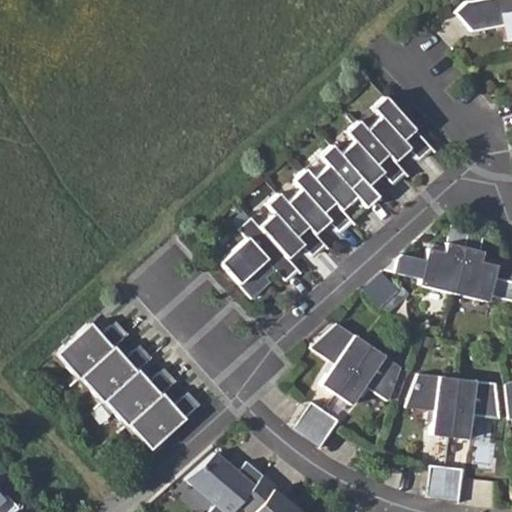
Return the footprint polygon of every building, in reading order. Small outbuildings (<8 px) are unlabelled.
[(511,0),(474,0),(463,2),(452,12),(469,31),(501,25),(504,41),(511,39),(511,0)] [(378,116),(365,127),(394,159),(408,146),(418,158),(429,147),(382,95),(369,107),(378,116)] [(351,140),(338,152),(366,184),(380,172),(391,182),(403,171),(394,159),(365,127),(356,118),(343,131),(351,140)] [(324,164),(310,176),(339,209),(354,196),(364,207),(377,195),(366,184),(338,152),(329,143),(316,155),(324,164)] [(298,188),(284,201),(312,233),(326,220),(336,231),(350,220),(339,209),(310,176),(302,168),(289,179),(298,188)] [(271,212),(257,226),(285,257),(299,245),(310,256),(322,244),(312,233),(284,201),(275,192),(263,203),(271,212)] [(244,238),(217,262),(237,283),(263,259),(283,280),(295,268),(285,257),(257,226),(248,216),(235,228),(244,238)] [(450,293),(461,247),(443,243),(441,252),(424,249),(422,260),(397,254),(392,259),(389,272),(417,278),(415,284),(450,293)] [(480,252),(461,247),(450,293),(486,302),(487,295),(511,300),(511,281),(492,277),(494,265),(478,262),(480,252)] [(79,377),(111,348),(122,339),(109,325),(98,335),(86,323),(52,354),(72,376),(76,373),(79,377)] [(317,384),(333,395),(366,345),(334,324),(307,347),(331,363),(317,384)] [(399,367),(366,345),(333,395),(348,405),(362,385),(386,402),(399,367)] [(102,399),(135,370),(145,361),(134,348),(122,359),(111,348),(79,377),(77,379),(96,399),(99,396),(102,399)] [(123,419),(126,423),(158,393),(168,384),(157,372),(146,382),(135,370),(102,399),(100,402),(119,422),(123,419)] [(454,379),(415,374),(402,408),(431,411),(428,435),(447,437),(454,379)] [(493,383),(454,379),(447,437),(466,440),(468,415),(497,419),(493,383)] [(511,379),(502,384),(506,420),(511,417),(511,379)] [(169,406),(158,393),(126,423),(124,424),(147,450),(193,408),(181,395),(169,406)] [(308,402),(290,428),(303,437),(321,411),(308,402)] [(321,411),(303,437),(317,447),(335,420),(321,411)] [(261,475),(244,461),(236,471),(213,452),(183,479),(220,511),(229,511),(236,504),(261,475)] [(443,467),(427,465),(423,497),(439,499),(443,467)] [(460,469),(443,467),(439,499),(456,501),(460,469)] [(274,487),(261,475),(236,504),(245,511),(304,511),(283,494),(280,497),(272,490),(274,487)]
